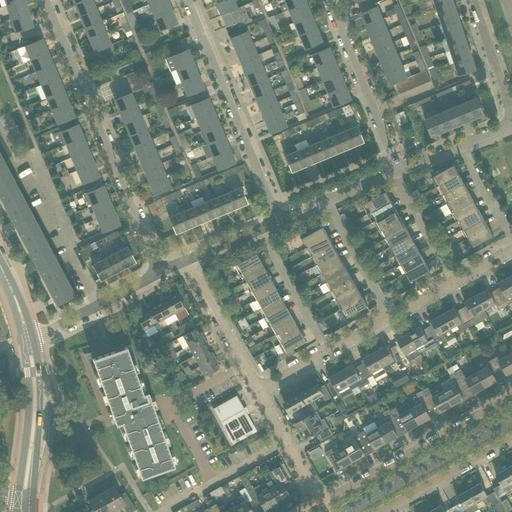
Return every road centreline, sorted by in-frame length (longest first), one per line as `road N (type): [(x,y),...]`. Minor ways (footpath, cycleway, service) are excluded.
road 1 (residential): [(511,398),(326,497),(308,484),(257,392)]
road 2 (residential): [(165,271),(45,0)]
road 3 (residential): [(280,220),(188,0)]
road 4 (tertiary): [(345,511),(511,419)]
road 5 (residential): [(397,168),(330,0)]
road 6 (tertiary): [(31,499),(40,405),(31,337)]
road 7 (tertiary): [(20,340),(27,411),(17,498)]
road 8 (residential): [(379,511),(511,440)]
road 9 (residential): [(257,392),(184,262)]
road 10 (residential): [(39,334),(165,271)]
road 11 (residential): [(321,355),(255,231)]
road 12 (residential): [(389,318),(323,202)]
road 13 (residential): [(452,282),(397,168)]
road 14 (residential): [(510,119),(472,0)]
